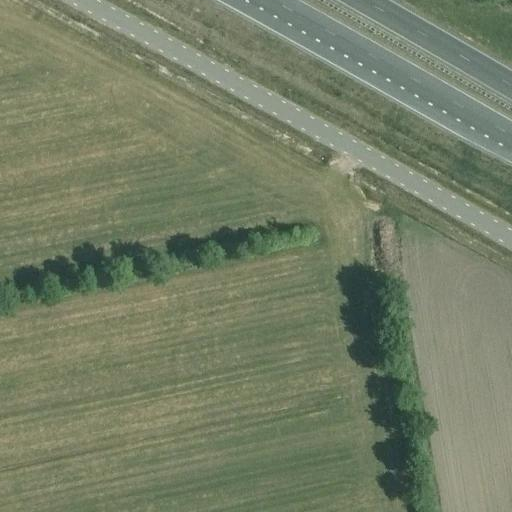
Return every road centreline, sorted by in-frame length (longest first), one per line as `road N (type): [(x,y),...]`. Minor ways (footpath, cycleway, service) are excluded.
road 1 (unclassified): [(511,239),(78,0)]
road 2 (trunk): [(268,0),(511,136)]
road 3 (trunk): [(511,87),(360,0)]
